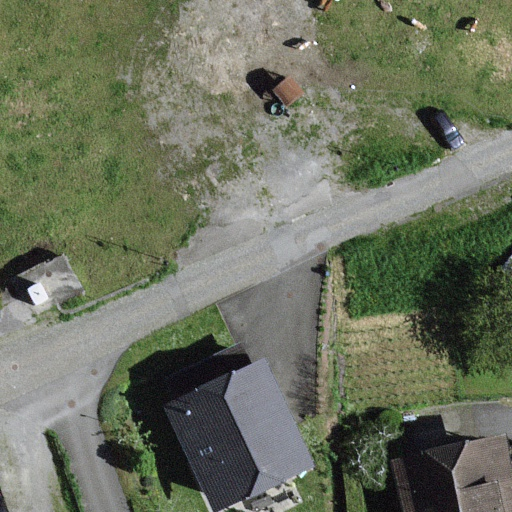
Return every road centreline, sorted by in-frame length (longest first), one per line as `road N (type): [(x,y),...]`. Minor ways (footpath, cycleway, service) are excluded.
road 1 (residential): [(511,151),(52,349)]
road 2 (residential): [(105,511),(52,349)]
